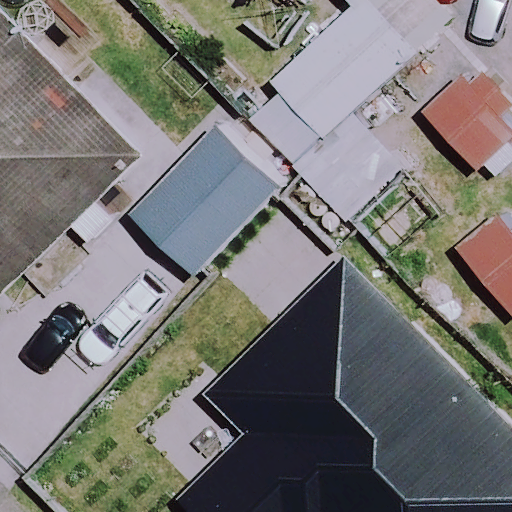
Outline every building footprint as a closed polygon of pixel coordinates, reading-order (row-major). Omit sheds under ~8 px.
[(0,0),(0,289),(8,299),(157,151),(9,0),(0,0)] [(337,137),(431,52),(389,0),(372,0),(281,77),(337,137)] [(373,113),(311,164),(356,218),(418,167),(373,113)] [(215,269),(295,183),(229,120),(142,212),(208,276),(215,269)] [(511,211),(465,250),(511,306),(511,211)] [(511,511),(511,406),(357,251),(215,392),(254,432),(187,496),(201,510),(203,511),(511,511)]
